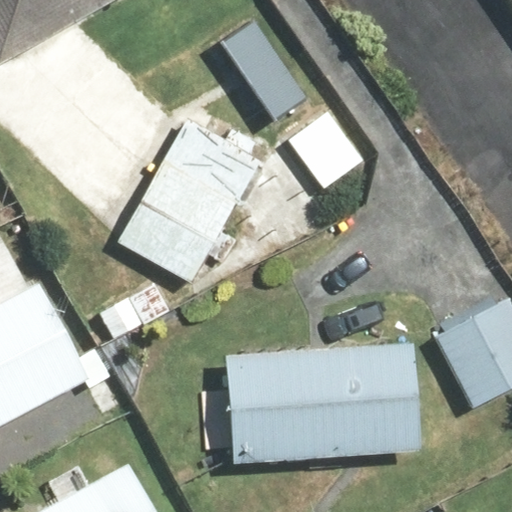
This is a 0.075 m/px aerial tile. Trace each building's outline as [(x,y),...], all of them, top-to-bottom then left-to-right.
[(0,0),(0,66),(112,0),(0,0)] [(258,164),(181,122),(115,244),(192,285),(258,164)] [(35,282),(0,300),(0,423),(86,377),(35,282)] [(511,344),(494,308),(432,338),(468,413),(511,392),(511,344)] [(223,355),(228,463),(415,454),(410,346),(223,355)] [(94,481),(36,511),(147,511),(114,451),(86,467),(94,481)]
